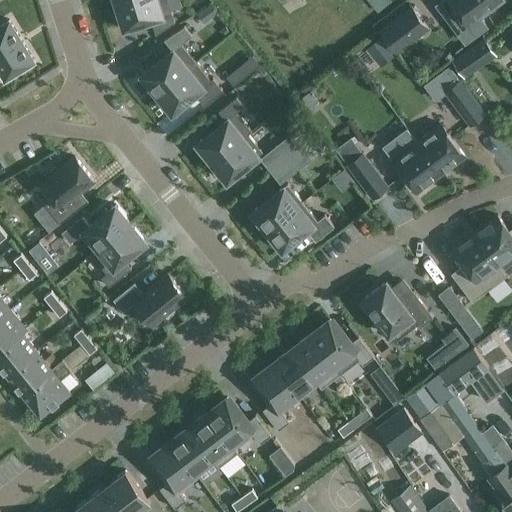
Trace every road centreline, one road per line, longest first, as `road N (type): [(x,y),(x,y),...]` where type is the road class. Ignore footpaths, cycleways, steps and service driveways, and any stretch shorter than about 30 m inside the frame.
road 1 (residential): [(260,303),(50,462)]
road 2 (residential): [(296,284),(511,184)]
road 3 (residential): [(122,130),(260,303)]
